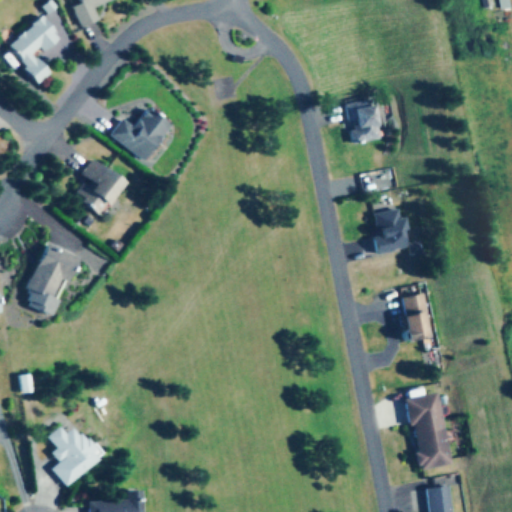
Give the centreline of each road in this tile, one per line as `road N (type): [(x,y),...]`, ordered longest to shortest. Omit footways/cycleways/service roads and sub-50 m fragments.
road 1 (residential): [(231,12),(290,60),(306,93),(389,511)]
road 2 (residential): [(231,12),(176,15),(128,37),(0,201)]
